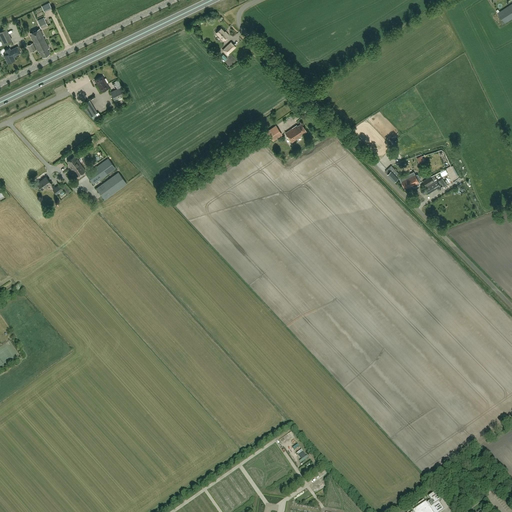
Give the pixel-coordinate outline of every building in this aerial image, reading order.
[(49,3),(42,7),(44,12),(51,9),(49,3)] [(504,24),(511,18),(511,3),(497,13),(504,24)] [(14,20),(19,32),(38,25),(34,15),(30,17),(30,16),(28,17),(27,15),(14,20)] [(44,17),(38,19),(42,28),(48,26),(44,17)] [(223,41),(229,35),(225,32),(224,32),(221,28),(216,33),(223,41)] [(12,41),(6,29),(0,31),(0,36),(4,45),(12,41)] [(38,52),(39,51),(42,57),(50,53),(48,49),(49,48),(39,29),(30,33),(32,36),(31,37),(38,52)] [(223,50),(227,55),(235,47),(231,42),(223,50)] [(36,50),(33,43),(27,46),(31,52),(36,50)] [(15,60),(13,56),(20,53),(18,47),(11,50),(10,48),(5,50),(7,54),(4,55),(8,63),(15,60)] [(101,92),(109,87),(103,76),(95,80),(101,92)] [(115,101),(125,96),(120,87),(110,92),(115,101)] [(97,113),(89,101),(84,104),(91,116),(97,113)] [(301,135),(306,131),(301,123),(293,129),(292,128),(285,133),(291,142),(301,136),(301,135)] [(281,134),(276,126),(268,132),(273,140),(281,134)] [(77,176),(85,171),(74,156),(67,161),(70,165),(69,165),(77,176)] [(86,174),(93,184),(105,175),(115,168),(108,158),(86,174)] [(395,182),(401,176),(391,166),(385,171),(395,182)] [(118,172),(96,188),(105,200),(126,183),(118,172)] [(413,186),(413,187),(415,187),(420,185),(419,183),(420,183),(415,174),(407,178),(401,181),(406,190),(413,186)] [(37,184),(36,185),(36,186),(37,188),(38,188),(40,187),(42,190),(51,183),(46,177),(37,184)] [(426,186),(434,182),(431,177),(423,181),(426,186)] [(426,187),(429,193),(440,186),(437,180),(426,187)] [(59,185),(53,189),(56,194),(62,190),(59,185)] [(413,511),(440,511),(444,509),(439,502),(440,502),(442,500),(437,491),(428,497),(430,500),(426,503),(424,504),(422,502),(424,500),(411,509),(413,511)]
